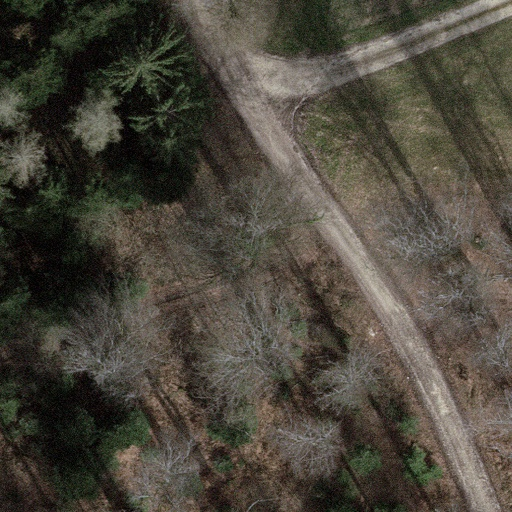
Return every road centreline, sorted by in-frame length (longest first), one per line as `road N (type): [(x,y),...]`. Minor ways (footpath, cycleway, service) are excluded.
road 1 (track): [(222,67),(412,348),(490,511)]
road 2 (track): [(498,0),(313,75),(222,67)]
